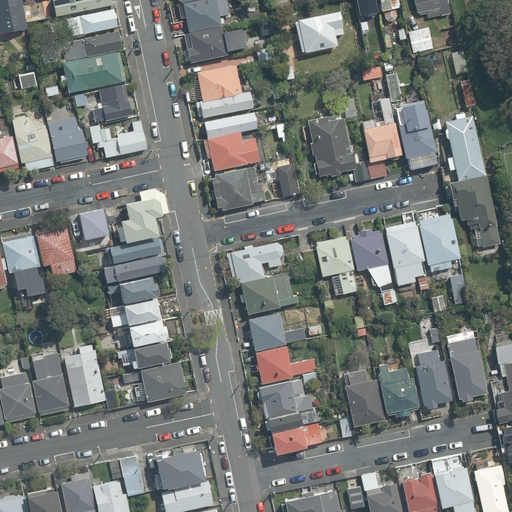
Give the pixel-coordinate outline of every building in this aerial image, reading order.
[(7,25),(8,32),(27,28),(21,0),(0,0),(0,13),(10,11),(13,24),(7,25)] [(50,10),(51,17),(112,4),(111,0),(59,0),(61,8),(50,10)] [(220,25),(218,16),(228,14),(224,0),(197,0),(178,4),(181,18),(185,17),(188,31),(220,25)] [(355,0),(359,16),(377,12),(374,0),(355,0)] [(384,19),(388,21),(394,20),(396,16),(394,8),(399,7),(397,0),(378,0),(381,11),(382,11),(384,19)] [(451,15),(447,0),(413,0),(416,13),(419,13),(419,15),(427,14),(427,17),(440,14),(440,17),(451,15)] [(71,28),(73,36),(117,26),(116,19),(117,17),(116,12),(113,11),(113,9),(66,19),(68,29),(71,28)] [(304,51),(304,53),(337,46),(333,27),(331,27),(328,13),(297,19),(297,21),(294,22),(300,52),(304,51)] [(369,22),(359,23),(360,35),(370,34),(369,22)] [(184,34),(190,62),(226,55),(226,53),(231,52),(231,53),(232,53),(229,42),(243,39),(240,28),(222,32),(221,26),(189,32),(189,33),(184,34)] [(408,31),(412,52),(433,48),(428,27),(408,31)] [(398,30),(400,39),(407,38),(404,28),(398,30)] [(64,48),(66,61),(121,50),(118,31),(82,38),(83,39),(72,41),(73,46),(64,48)] [(255,51),(258,62),(274,58),(272,47),(255,51)] [(67,86),(68,93),(122,81),(125,80),(119,52),(116,52),(116,51),(62,63),(64,75),(60,76),(62,86),(67,86)] [(464,51),(450,54),(455,76),(469,73),(464,51)] [(391,63),(383,65),(384,72),(393,70),(391,63)] [(201,101),(235,94),(241,92),(235,65),(230,66),(230,65),(196,72),(201,101)] [(283,67),(286,82),(294,80),(291,65),(283,67)] [(360,70),(363,80),(381,77),(379,66),(360,70)] [(19,75),(22,88),(37,85),(34,72),(19,75)] [(460,81),(465,107),(474,105),(469,80),(460,81)] [(93,109),(96,121),(105,119),(105,120),(132,114),(128,100),(124,85),(122,85),(121,84),(99,89),(102,102),(97,103),(98,108),(93,109)] [(45,88),(47,96),(58,94),(57,86),(45,88)] [(248,91),(235,94),(201,101),(200,101),(203,117),(251,107),(248,91)] [(73,96),(76,107),(87,104),(84,93),(73,96)] [(383,158),(383,159),(389,158),(391,159),(397,158),(398,155),(401,154),(395,122),(393,122),(389,98),(379,100),(383,120),(374,122),(374,119),(362,121),(363,129),(362,129),(368,161),(383,158)] [(348,117),(349,121),(357,119),(353,100),(342,102),(346,118),(348,117)] [(435,151),(424,102),(411,104),(411,103),(399,106),(399,108),(394,109),(405,158),(407,157),(409,169),(436,163),(433,152),(435,151)] [(25,162),(27,170),(53,165),(52,156),(47,128),(33,131),(33,126),(27,127),(25,112),(12,115),(16,135),(15,135),(21,163),(25,162)] [(204,122),(207,137),(255,128),(252,112),(204,122)] [(455,169),(457,180),(485,174),(471,116),(464,117),(463,113),(455,115),(456,119),(444,121),(446,128),(444,131),(445,137),(448,139),(452,156),(446,158),(449,170),(455,169)] [(48,123),(56,161),(87,154),(78,114),(72,116),(72,118),(48,123)] [(264,118),(265,124),(278,123),(277,116),(264,118)] [(339,171),(352,169),(351,164),(356,163),(352,144),(349,145),(343,118),(327,121),(326,116),(307,120),(312,142),(310,143),(312,155),(314,155),(316,163),(314,163),(316,173),(317,172),(318,176),(330,173),(330,176),(340,174),(339,171)] [(433,130),(441,129),(439,118),(431,120),(433,130)] [(103,146),(105,157),(146,149),(141,121),(132,122),(134,131),(117,134),(118,137),(112,138),(110,128),(100,130),(99,125),(90,127),(93,143),(98,141),(99,147),(103,146)] [(287,140),(286,135),(287,135),(284,123),(275,125),(278,137),(281,137),(282,141),(287,140)] [(211,157),(214,170),(250,163),(250,162),(254,161),(249,139),(241,141),(240,132),(207,138),(207,139),(204,140),(207,158),(211,157)] [(0,170),(1,170),(6,169),(13,168),(12,163),(16,162),(11,134),(4,135),(0,135),(0,170)] [(387,174),(383,159),(383,158),(368,161),(366,161),(370,178),(387,174)] [(351,164),(352,169),(355,182),(369,179),(365,161),(356,163),(351,164)] [(221,206),(221,210),(252,203),(252,202),(265,199),(263,189),(262,189),(261,183),(257,183),(254,167),(245,169),(245,168),(214,174),(215,177),(211,178),(217,207),(221,206)] [(442,173),(444,183),(456,181),(453,171),(442,173)] [(478,227),(482,246),(499,243),(485,175),(448,183),(451,199),(455,198),(459,220),(465,218),(467,225),(469,224),(470,229),(478,227)] [(282,179),(285,196),(299,193),(295,176),(282,179)] [(125,242),(158,235),(154,217),(162,215),(161,214),(161,213),(168,212),(163,194),(153,188),(138,191),(140,200),(125,203),(128,218),(120,220),(121,226),(118,227),(118,228),(117,228),(120,241),(124,240),(125,242)] [(84,239),(107,234),(102,208),(78,213),(84,239)] [(416,211),(418,219),(435,216),(434,208),(416,211)] [(401,213),(403,223),(413,221),(411,211),(401,213)] [(435,216),(418,219),(419,225),(418,225),(426,265),(429,264),(430,271),(448,267),(447,261),(450,261),(450,260),(459,258),(451,218),(449,218),(448,213),(435,216)] [(413,221),(403,223),(384,227),(386,232),(384,232),(392,267),(393,267),(397,285),(415,281),(414,276),(423,274),(420,261),(424,260),(417,225),(414,226),(413,221)] [(50,263),(52,275),(75,270),(66,230),(68,229),(67,225),(65,225),(63,224),(37,229),(36,232),(35,232),(35,235),(36,235),(43,265),(50,263)] [(380,291),(393,288),(387,264),(389,263),(381,232),(378,232),(378,230),(371,232),(370,228),(357,231),(358,234),(349,236),(350,239),(348,239),(356,271),(366,269),(372,284),(379,286),(380,291)] [(31,236),(30,232),(2,238),(2,241),(2,242),(8,272),(16,270),(18,281),(37,277),(38,279),(41,279),(38,265),(39,265),(33,235),(31,236)] [(356,291),(352,270),(354,269),(346,235),(315,242),(321,276),(329,274),(334,295),(342,293),(342,294),(356,291)] [(109,247),(112,262),(160,252),(161,252),(160,250),(163,249),(161,239),(158,239),(157,237),(109,247)] [(502,240),(503,250),(510,249),(509,239),(502,240)] [(236,281),(236,283),(263,277),(260,263),(267,261),(269,267),(280,264),(279,257),(283,252),(281,245),(276,242),(255,247),(254,244),(244,247),(244,249),(230,252),(230,253),(226,254),(233,282),(236,281)] [(104,268),(107,282),(116,280),(165,270),(164,268),(167,267),(165,256),(162,257),(161,255),(113,265),(113,266),(104,268)] [(244,301),(247,314),(279,307),(279,306),(298,302),(297,295),(293,296),(289,278),(298,276),(297,270),(271,275),(240,282),(242,294),(241,294),(242,301),(244,301)] [(449,275),(454,304),(467,301),(462,273),(449,275)] [(121,292),(123,302),(153,296),(154,297),(156,296),(155,295),(157,294),(155,282),(153,282),(152,276),(149,276),(150,277),(119,283),(119,284),(109,286),(110,294),(121,292)] [(417,278),(420,290),(428,288),(425,276),(417,278)] [(380,292),(383,304),(397,300),(393,289),(380,292)] [(431,297),(434,311),(445,309),(442,295),(431,297)] [(111,316),(113,326),(127,323),(127,324),(157,317),(157,318),(158,318),(160,318),(159,315),(162,314),(160,304),(157,305),(156,298),(154,298),(153,298),(153,299),(124,305),(125,313),(111,316)] [(323,300),(325,309),(333,307),(331,298),(323,300)] [(279,312),(247,319),(249,329),(245,330),(247,338),(239,340),(241,351),(254,349),(254,350),(285,344),(285,343),(310,337),(309,335),(322,332),(320,324),(308,327),(308,326),(303,327),(283,331),(279,312)] [(354,317),(356,328),(364,326),(362,315),(354,317)] [(124,336),(126,346),(132,344),(132,345),(162,339),(162,340),(164,339),(164,337),(167,337),(164,325),(162,325),(160,319),(158,319),(158,320),(117,328),(119,337),(120,337),(124,336)] [(428,334),(430,342),(437,341),(435,332),(428,334)] [(460,398),(461,401),(471,399),(470,396),(486,392),(477,350),(476,350),(473,337),(447,342),(449,351),(448,351),(458,398),(460,398)] [(49,341),(52,356),(62,354),(59,339),(49,341)] [(493,347),(496,363),(511,359),(511,339),(494,343),(495,347),(493,347)] [(132,363),(132,367),(167,360),(167,361),(169,361),(169,358),(172,357),(170,346),(166,347),(165,340),(162,341),(163,342),(119,351),(122,365),(132,363)] [(64,356),(74,406),(105,399),(95,349),(93,349),(92,344),(90,345),(78,347),(80,352),(64,356)] [(259,371),(261,384),(292,377),(292,375),(312,370),(312,369),(315,368),(313,358),(290,363),(285,345),(255,352),(254,352),(257,364),(255,364),(257,372),(259,371)] [(425,405),(426,409),(437,407),(436,403),(451,400),(443,360),(439,361),(436,349),(417,353),(418,360),(411,362),(412,367),(414,367),(423,406),(425,405)] [(23,367),(26,369),(30,368),(27,356),(21,358),(23,367)] [(144,392),(146,401),(147,401),(186,393),(186,391),(189,390),(187,380),(184,380),(179,361),(140,369),(140,370),(123,374),(125,384),(132,383),(131,380),(141,378),(143,387),(140,388),(142,393),(144,392)] [(494,409),(497,423),(511,419),(511,361),(503,363),(506,378),(503,379),(504,386),(507,385),(508,390),(500,391),(500,392),(496,393),(498,400),(496,400),(498,408),(494,409)] [(395,413),(395,417),(410,414),(409,410),(417,408),(417,406),(418,406),(418,405),(412,377),(408,378),(406,367),(387,370),(386,363),(378,365),(379,373),(378,373),(380,384),(379,384),(385,413),(386,412),(387,415),(395,413)] [(58,371),(56,364),(34,369),(36,379),(31,380),(38,411),(39,411),(40,414),(68,408),(67,405),(68,405),(61,370),(58,371)] [(344,385),(353,426),(384,419),(375,379),(366,381),(363,369),(347,373),(347,374),(343,374),(345,385),(344,385)] [(25,383),(23,372),(1,376),(3,387),(0,387),(0,398),(4,418),(5,418),(6,422),(35,416),(34,412),(35,412),(29,382),(25,383)] [(317,372),(302,375),(304,383),(319,380),(317,372)] [(261,401),(264,417),(312,408),(309,395),(304,396),(304,395),(294,397),(293,394),(303,392),(300,379),(290,381),(290,380),(257,387),(258,389),(256,393),(257,397),(260,399),(261,402),(261,401)] [(105,392),(108,409),(118,407),(115,390),(105,392)] [(268,429),(269,431),(301,424),(301,423),(318,420),(316,410),(299,414),(298,411),(266,418),(266,420),(264,420),(266,430),(268,429)] [(339,418),(343,437),(351,435),(348,417),(339,418)] [(274,451),(274,452),(304,446),(304,445),(321,441),(317,423),(300,426),(300,425),(269,432),(270,433),(268,433),(272,452),(274,451)] [(511,423),(499,426),(502,442),(508,441),(509,445),(504,446),(507,462),(502,463),(504,472),(511,470),(511,423)] [(181,451),(180,448),(171,450),(171,453),(160,455),(159,453),(153,455),(154,459),(155,459),(158,473),(153,474),(156,488),(165,486),(165,487),(203,479),(197,448),(181,451)] [(124,476),(127,495),(136,493),(143,492),(135,455),(119,458),(123,476),(124,476)] [(109,461),(113,478),(122,476),(118,459),(109,461)] [(510,511),(511,511),(509,511),(506,511),(502,484),(504,484),(501,465),(488,468),(486,459),(475,461),(476,468),(473,469),(480,511),(510,511)] [(451,504),(453,511),(473,511),(471,500),(472,500),(465,467),(463,467),(461,466),(454,467),(453,469),(446,471),(444,469),(437,470),(435,473),(433,474),(440,507),(451,504)] [(95,511),(88,472),(72,475),(70,475),(71,480),(61,482),(66,511),(95,511)] [(360,475),(363,490),(377,487),(374,472),(360,475)] [(440,511),(432,474),(430,474),(430,472),(420,474),(420,476),(418,477),(419,481),(416,482),(415,478),(413,478),(410,477),(405,478),(403,481),(400,481),(407,511),(408,511),(440,511)] [(357,477),(345,480),(347,489),(345,490),(350,511),(367,507),(361,484),(359,484),(357,477)] [(161,491),(164,511),(173,511),(213,504),(207,479),(172,486),(173,489),(161,491)] [(92,485),(97,511),(129,511),(126,492),(122,493),(119,481),(116,481),(116,480),(92,485)] [(401,511),(395,482),(389,483),(389,481),(384,483),(384,484),(381,485),(381,486),(377,487),(365,489),(366,494),(365,494),(368,511),(401,511)] [(52,490),(49,487),(27,492),(28,495),(26,495),(29,511),(59,511),(55,489),(52,490)] [(330,511),(340,510),(336,492),(331,490),(317,493),(317,492),(313,493),(312,490),(301,493),(302,495),(283,499),(283,503),(281,503),(282,511),(330,511)] [(28,511),(25,495),(23,496),(19,494),(15,495),(12,494),(4,495),(2,498),(0,497),(0,511),(28,511)]
